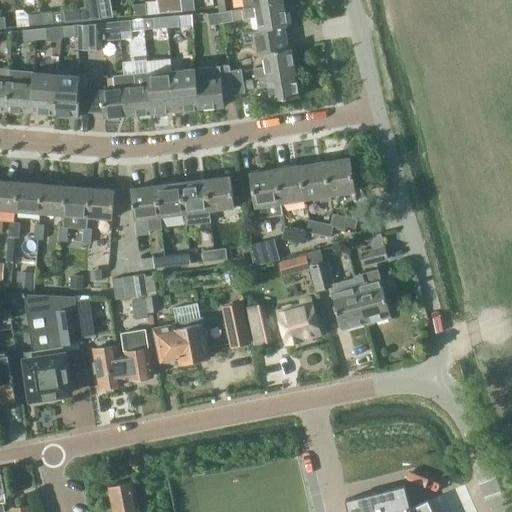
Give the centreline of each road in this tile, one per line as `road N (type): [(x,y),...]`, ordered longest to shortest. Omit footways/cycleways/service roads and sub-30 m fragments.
road 1 (tertiary): [(438,388),(406,380),(49,448)]
road 2 (residential): [(0,141),(122,152),(377,113)]
road 3 (residential): [(438,388),(441,330),(377,113)]
road 4 (tertiary): [(502,511),(459,408),(438,388)]
